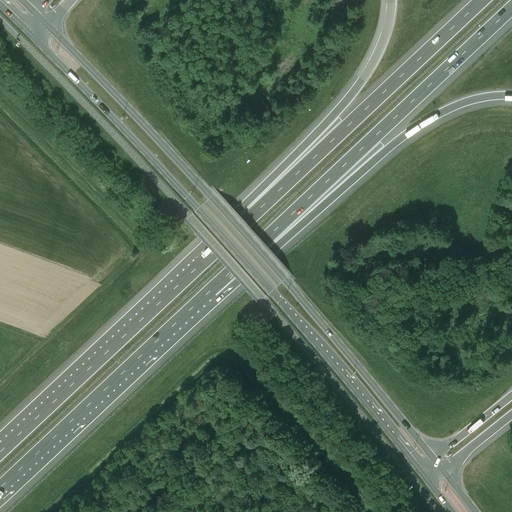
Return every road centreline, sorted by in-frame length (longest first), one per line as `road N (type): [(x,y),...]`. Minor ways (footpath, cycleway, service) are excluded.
road 1 (primary): [(29,33),(197,208),(423,474)]
road 2 (primary): [(432,456),(283,280),(47,25)]
road 3 (motorway): [(207,293),(511,8)]
road 4 (motorway): [(481,0),(203,261)]
road 5 (motorway): [(207,293),(286,239),(409,131),(470,101),(511,97)]
road 6 (motorway): [(390,0),(361,85),(203,261)]
road 7 (motorway): [(0,487),(207,293)]
road 8 (motorway): [(203,261),(0,451)]
